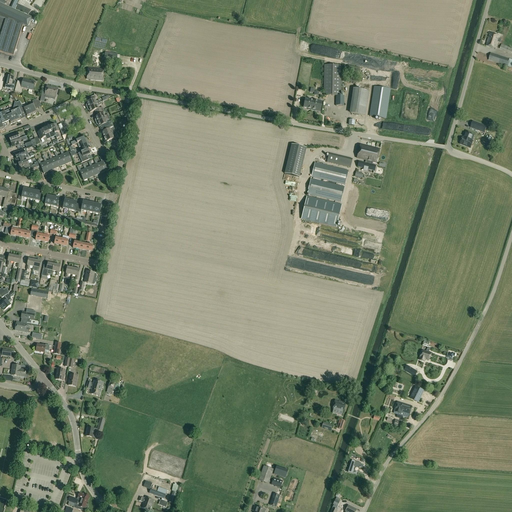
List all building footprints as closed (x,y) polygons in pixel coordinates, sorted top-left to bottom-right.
[(0,33),(1,34),(0,37),(0,52),(13,56),(23,26),(27,27),(31,18),(15,10),(11,9),(0,3),(0,33)] [(15,9),(28,15),(32,10),(18,4),(16,8),(15,9)] [(489,33),(486,46),(496,49),(498,42),(500,43),(501,39),(499,39),(500,36),(489,33)] [(511,52),(511,48),(501,44),(500,49),(511,54),(511,52)] [(104,61),(117,62),(118,54),(105,53),(104,61)] [(488,60),(507,66),(510,59),(491,53),(488,60)] [(370,67),(389,69),(390,60),(371,59),(370,67)] [(324,95),(336,96),(340,96),(340,66),(324,65),(324,95)] [(347,66),(345,74),(348,75),(357,77),(359,68),(347,66)] [(103,70),(93,69),(88,68),(87,80),(102,81),(103,70)] [(14,90),(15,82),(12,82),(14,77),(8,76),(5,88),(14,90)] [(31,82),(23,80),(22,83),(21,83),(21,84),(17,83),(15,92),(20,93),(21,88),(33,91),(35,83),(34,83),(34,82),(31,81),(31,82)] [(43,90),(40,101),(44,102),(45,98),(46,95),(56,98),(58,89),(47,86),(46,91),(43,90)] [(386,119),(390,89),(374,87),(369,116),(386,119)] [(365,116),(369,91),(353,89),(349,114),(365,116)] [(86,106),(87,108),(100,103),(99,100),(96,102),(95,99),(96,99),(95,96),(89,98),(90,101),(86,103),(86,105),(86,106)] [(344,106),(344,96),(336,96),(335,106),(344,106)] [(305,99),(304,108),(311,109),(310,110),(320,112),(322,102),(312,100),(312,101),(305,99)] [(35,100),(32,102),(33,103),(28,106),(32,115),(37,113),(35,107),(37,106),(35,100)] [(17,104),(19,108),(21,113),(24,112),(26,118),(32,115),(28,106),(22,108),(20,103),(17,104)] [(89,111),(90,113),(95,111),(96,114),(104,110),(102,107),(99,109),(98,106),(101,105),(100,103),(87,108),(88,111),(89,111)] [(8,122),(10,125),(15,123),(11,113),(6,115),(3,108),(0,109),(1,112),(6,123),(8,122)] [(19,117),(22,116),(21,113),(19,108),(16,109),(10,111),(11,113),(15,123),(21,120),(19,117)] [(95,120),(96,123),(109,117),(108,115),(105,116),(104,113),(105,113),(104,110),(96,114),(97,116),(94,117),(95,119),(95,120)] [(112,125),(109,117),(96,123),(97,125),(98,125),(99,127),(100,127),(101,130),(112,125)] [(470,128),(485,134),(487,127),(473,121),(470,128)] [(50,124),(46,126),(50,135),(54,133),(50,124)] [(56,125),(53,126),(52,125),(51,125),(50,124),(54,133),(56,138),(60,137),(58,133),(59,132),(56,125)] [(103,134),(104,137),(115,133),(114,130),(115,130),(114,127),(113,128),(112,125),(101,130),(102,132),(101,133),(102,135),(103,134)] [(48,143),(45,138),(45,137),(50,135),(46,126),(41,128),(48,143)] [(41,140),(43,139),(45,144),(48,143),(41,128),(41,129),(40,130),(40,131),(37,133),(41,140)] [(8,137),(10,142),(20,139),(18,133),(8,137)] [(104,141),(105,143),(110,141),(111,144),(116,141),(115,138),(114,139),(113,136),(116,135),(115,133),(104,137),(105,140),(104,141)] [(473,141),(472,141),(474,136),(466,133),(464,138),(463,137),(460,145),(471,148),(473,141)] [(72,146),(75,144),(87,139),(86,140),(85,138),(84,139),(82,136),(75,139),(76,141),(71,143),(72,146)] [(12,148),(24,144),(23,141),(20,141),(20,139),(10,142),(12,148)] [(75,144),(77,144),(79,148),(82,147),(89,144),(87,139),(75,144)] [(91,148),(89,144),(82,147),(82,149),(78,151),(79,153),(79,154),(81,153),(91,148)] [(299,177),(306,148),(291,145),(284,174),(299,177)] [(360,145),(357,158),(365,160),(366,161),(373,162),(376,163),(379,150),(360,145)] [(91,148),(81,153),(79,154),(79,153),(78,154),(82,163),(89,160),(87,156),(90,154),(90,153),(91,153),(90,149),(91,149),(91,148)] [(24,150),(14,153),(16,159),(15,159),(15,160),(26,156),(28,155),(26,149),(23,150),(24,150)] [(62,151),(60,152),(62,155),(66,164),(72,162),(68,153),(64,155),(62,151)] [(54,154),(56,158),(57,158),(61,167),(66,164),(62,155),(58,157),(56,153),(54,154)] [(329,154),(327,163),(350,168),(352,159),(329,154)] [(15,160),(17,165),(28,161),(27,162),(26,159),(28,158),(28,155),(26,156),(15,160)] [(49,156),(50,160),(51,160),(55,169),(61,167),(57,158),(56,158),(52,159),(51,155),(49,156)] [(43,159),(45,163),(45,162),(49,171),(55,169),(51,160),(50,160),(47,162),(45,158),(43,159)] [(101,163),(102,162),(106,171),(112,169),(108,160),(103,162),(102,158),(100,159),(101,163)] [(45,162),(45,163),(41,164),(39,160),(38,161),(39,165),(40,165),(44,174),(49,171),(45,162)] [(94,161),(96,165),(97,165),(100,174),(106,171),(102,162),(101,163),(98,164),(96,160),(94,161)] [(20,170),(32,166),(31,163),(29,164),(28,161),(17,165),(18,165),(20,170)] [(358,161),(357,167),(364,169),(363,171),(367,172),(368,170),(374,171),(376,166),(372,165),(373,162),(366,161),(365,163),(358,161)] [(97,165),(96,165),(92,167),(90,163),(89,163),(90,167),(91,167),(95,176),(100,174),(97,165)] [(311,177),(345,185),(348,171),(314,163),(311,177)] [(85,170),(85,169),(89,179),(95,176),(91,167),(90,167),(86,169),(85,165),(83,166),(85,170)] [(79,167),(77,168),(79,172),(83,181),(89,179),(85,169),(85,170),(81,171),(79,167)] [(307,195),(341,203),(344,187),(311,179),(307,195)] [(17,195),(8,192),(9,190),(0,188),(0,196),(5,198),(3,207),(14,210),(17,195)] [(23,192),(20,192),(18,197),(18,200),(21,201),(22,198),(27,199),(30,190),(24,188),(23,192)] [(53,197),(47,196),(45,205),(51,206),(53,197)] [(51,206),(57,208),(59,198),(53,197),(51,206)] [(342,205),(307,197),(301,220),(336,228),(342,205)] [(71,201),(65,199),(63,209),(69,210),(71,201)] [(69,210),(75,212),(77,202),(71,201),(69,210)] [(81,211),(87,212),(89,203),(83,201),(81,211)] [(89,203),(87,212),(93,214),(95,204),(89,203)] [(99,215),(101,205),(95,204),(93,214),(99,215)] [(34,230),(33,237),(36,238),(35,240),(42,242),(43,235),(37,234),(37,232),(37,231),(34,230)] [(9,255),(8,262),(7,265),(9,266),(10,262),(14,263),(15,257),(9,255)] [(27,266),(26,270),(29,270),(30,266),(33,267),(35,261),(28,259),(27,266)] [(33,267),(32,271),(38,272),(39,268),(41,262),(35,261),(33,267)] [(43,269),(41,276),(47,277),(48,275),(52,275),(53,271),(54,265),(48,263),(46,271),(43,270),(43,269)] [(361,281),(362,274),(316,264),(314,271),(324,273),(324,272),(345,276),(345,278),(361,281)] [(73,269),(67,268),(66,274),(65,278),(67,278),(68,274),(72,275),(73,269)] [(27,272),(24,271),(23,271),(21,280),(20,283),(19,285),(28,287),(29,283),(24,281),(27,272)] [(96,274),(87,272),(84,282),(94,284),(95,284),(97,275),(96,274)] [(48,298),(49,292),(31,289),(30,295),(48,298)] [(9,303),(12,301),(10,298),(11,297),(9,295),(8,294),(6,296),(4,297),(7,300),(0,305),(4,311),(11,306),(9,303)] [(16,322),(15,331),(25,333),(29,333),(30,327),(26,327),(27,323),(31,323),(31,320),(34,320),(33,320),(34,315),(35,315),(34,315),(35,312),(26,310),(27,310),(26,313),(22,313),(21,318),(22,318),(22,320),(25,321),(24,324),(21,323),(16,322)] [(426,351),(422,350),(419,360),(424,362),(425,360),(428,361),(431,353),(429,352),(429,351),(430,351),(430,348),(427,347),(426,351)] [(25,377),(26,370),(20,370),(21,367),(13,365),(11,375),(19,376),(25,377)] [(407,365),(404,370),(412,375),(415,370),(407,365)] [(65,370),(57,369),(56,380),(63,381),(65,370)] [(78,376),(70,375),(68,386),(76,387),(78,376)] [(111,394),(112,390),(118,392),(120,385),(116,384),(117,380),(115,379),(114,383),(110,382),(107,393),(111,394)] [(94,380),(93,384),(93,386),(91,386),(91,383),(88,382),(86,388),(91,390),(90,394),(99,397),(103,383),(94,380)] [(415,387),(410,398),(418,403),(424,391),(415,387)] [(332,410),(333,410),(332,413),(342,415),(342,413),(343,413),(346,403),(335,400),(332,410)] [(397,402),(394,411),(395,411),(394,412),(398,413),(397,414),(403,416),(403,414),(409,416),(412,406),(408,405),(397,402)] [(333,426),(323,423),(321,428),(331,431),(333,426)] [(87,428),(86,436),(93,438),(96,438),(97,430),(94,429),(87,428)] [(346,472),(351,473),(352,468),(358,470),(360,464),(350,460),(346,472)] [(273,474),(284,477),(286,468),(275,465),(273,474)] [(264,466),(259,481),(268,484),(273,469),(264,466)] [(271,485),(280,488),(283,481),(274,478),(271,485)] [(157,492),(151,489),(149,494),(164,499),(166,495),(167,491),(158,487),(158,488),(157,492)] [(84,511),(84,509),(86,510),(86,509),(87,509),(88,507),(88,506),(87,505),(86,505),(87,503),(89,496),(83,494),(80,493),(78,498),(78,499),(78,500),(70,497),(68,502),(69,502),(68,505),(74,507),(74,508),(84,511)] [(279,496),(274,494),(270,505),(276,507),(279,496)] [(140,498),(139,501),(141,502),(143,503),(143,504),(143,505),(142,508),(150,511),(154,500),(145,497),(145,499),(143,498),(142,498),(140,498)]
